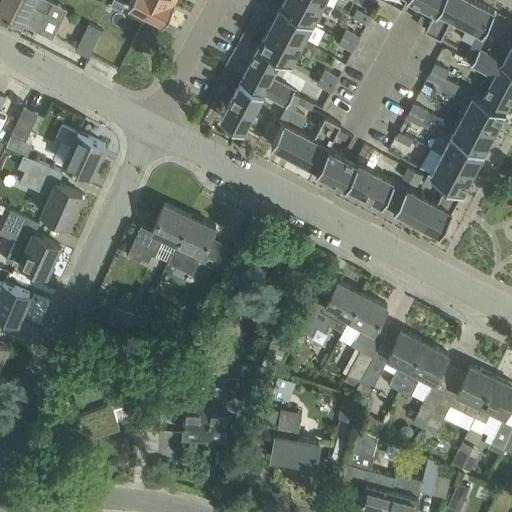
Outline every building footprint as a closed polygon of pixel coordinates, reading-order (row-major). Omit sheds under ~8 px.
[(52,0),(0,0),(0,1),(0,9),(39,30),(53,1),(52,0)] [(123,0),(112,0),(111,3),(122,8),(125,1),(123,0)] [(130,0),(129,3),(164,21),(174,0),(130,0)] [(282,0),(282,1),(314,18),(324,0),(282,0)] [(483,31),(495,8),(480,0),(440,0),(437,6),(431,17),(427,24),(425,27),(441,36),(452,14),(483,31)] [(303,39),(314,18),(282,1),(271,22),(303,39)] [(368,21),(372,14),(357,6),(353,14),(368,21)] [(417,19),(427,24),(431,17),(421,12),(417,19)] [(292,60),(303,39),(271,22),(260,43),(283,55),(292,60)] [(343,34),(357,41),(361,34),(347,27),(343,34)] [(473,59),(479,48),(487,33),(483,31),(479,29),(472,42),(465,56),(473,59)] [(90,55),(99,37),(85,30),(76,48),(90,55)] [(353,49),(357,41),(343,34),(339,42),(353,49)] [(511,41),(502,60),(511,65),(511,41)] [(264,91),(283,101),(286,103),(288,104),(290,99),(295,91),(297,87),(273,74),(283,55),(260,43),(241,79),(264,91)] [(484,95),(507,107),(511,97),(511,65),(502,60),(479,48),(473,59),(471,64),(494,76),(484,95)] [(432,68),(446,75),(449,68),(436,61),(432,68)] [(322,74),(336,81),(339,74),(326,67),(322,74)] [(442,82),(446,75),(432,68),(428,75),(442,82)] [(332,89),(336,81),(322,74),(318,81),(332,89)] [(446,75),(442,82),(457,90),(461,83),(446,75)] [(245,127),(264,91),(241,79),(222,115),(245,127)] [(507,107),(484,95),(475,90),(464,111),(496,128),(507,107)] [(299,101),(302,95),(295,91),(290,99),(297,103),(299,101)] [(295,108),(297,103),(290,99),(288,104),(286,103),(284,107),(293,112),(295,108)] [(411,108),(424,115),(428,108),(414,101),(411,108)] [(26,139),(30,129),(39,111),(24,105),(12,132),(26,139)] [(288,121),(293,112),(284,107),(279,116),(284,119),(288,121)] [(301,127),(308,114),(295,108),(288,121),(301,127)] [(420,123),(424,115),(411,108),(407,115),(420,123)] [(453,132),(484,149),(496,128),(464,111),(453,132)] [(313,134),(301,127),(288,121),(284,119),(272,142),(317,165),(329,142),(330,143),(341,122),(324,113),(313,134)] [(424,115),(420,123),(430,128),(434,120),(424,115)] [(73,142),(64,161),(91,173),(106,141),(79,129),(78,129),(63,122),(57,135),(73,142)] [(350,131),(339,125),(335,132),(347,138),(350,131)] [(409,144),(414,136),(400,128),(396,137),(409,144)] [(441,153),(473,170),(484,149),(453,132),(441,153)] [(329,142),(317,165),(347,181),(359,158),(330,143),(329,142)] [(436,177),(446,183),(462,191),(473,170),(441,153),(430,174),(436,177)] [(51,192),(43,210),(69,222),(83,191),(53,178),(58,166),(35,156),(24,180),(51,192)] [(347,181),(395,207),(407,184),(359,158),(347,181)] [(411,179),(416,169),(408,165),(403,175),(411,179)] [(418,182),(423,173),(416,169),(411,179),(418,182)] [(436,177),(430,174),(427,172),(423,181),(431,185),(436,177)] [(437,200),(407,184),(395,207),(441,231),(462,191),(446,183),(437,200)] [(165,201),(153,227),(150,226),(151,224),(143,221),(128,252),(141,258),(142,255),(150,259),(152,252),(170,260),(187,222),(191,213),(165,201)] [(19,263),(21,259),(47,271),(60,242),(30,229),(35,218),(11,207),(1,230),(16,237),(6,258),(19,263)] [(195,271),(200,260),(219,269),(231,245),(219,240),(217,243),(210,239),(216,224),(191,213),(187,222),(170,260),(195,271)] [(339,336),(340,337),(365,291),(339,277),(326,301),(316,296),(300,327),(313,334),(318,325),(327,330),(331,323),(343,329),(339,336)] [(0,312),(18,320),(30,290),(4,280),(3,282),(0,280),(0,312)] [(324,293),(329,285),(324,282),(319,290),(324,293)] [(386,332),(376,326),(388,303),(365,291),(340,337),(360,347),(346,374),(348,375),(345,381),(357,387),(360,381),(374,355),(386,332)] [(144,316),(149,303),(143,301),(138,313),(144,316)] [(138,315),(130,312),(112,305),(106,320),(132,330),(138,315)] [(402,326),(388,355),(401,362),(390,382),(401,388),(422,348),(427,340),(403,327),(402,326)] [(204,343),(193,338),(184,362),(175,383),(187,387),(195,366),(204,343)] [(0,362),(8,343),(0,339),(0,362)] [(448,351),(427,340),(422,348),(401,388),(411,393),(412,392),(425,399),(433,383),(444,389),(451,376),(439,370),(449,351),(448,350),(448,351)] [(374,355),(360,381),(372,387),(386,361),(374,355)] [(477,415),(492,383),(496,374),(472,363),(472,362),(471,362),(462,381),(451,376),(444,389),(455,395),(451,403),(466,410),(477,415)] [(492,383),(477,415),(487,420),(483,428),(494,433),(491,440),(505,446),(511,430),(511,422),(503,418),(511,398),(511,381),(496,374),(492,383)] [(72,410),(68,399),(58,403),(67,432),(75,429),(77,433),(78,432),(103,423),(117,418),(117,419),(118,419),(114,406),(126,402),(117,375),(77,389),(82,406),(72,410)] [(226,433),(240,434),(244,379),(196,376),(195,393),(207,394),(206,401),(186,400),(184,430),(226,433)] [(296,380),(286,376),(279,395),(289,398),(296,380)] [(356,389),(368,395),(371,391),(372,387),(360,381),(357,387),(356,389)] [(425,399),(417,414),(428,420),(432,412),(444,389),(433,383),(425,399)] [(455,395),(444,389),(432,412),(428,420),(425,426),(435,431),(437,430),(444,418),(451,403),(455,395)] [(143,390),(132,417),(159,427),(170,400),(143,390)] [(358,400),(344,397),(340,417),(354,420),(358,400)] [(273,431),(279,405),(267,401),(260,428),(273,431)] [(278,431),(276,431),(273,452),(316,460),(320,439),(299,435),(303,411),(282,407),(278,431)] [(413,421),(425,427),(425,426),(428,420),(417,414),(413,421)] [(379,433),(384,421),(370,415),(365,427),(379,433)] [(256,417),(241,416),(240,427),(240,431),(255,432),(256,417)] [(370,468),(378,435),(356,427),(345,469),(345,478),(366,483),(367,479),(367,480),(368,475),(370,468)] [(470,470),(477,455),(459,446),(452,461),(470,470)] [(389,506),(387,511),(414,511),(421,489),(432,492),(440,460),(428,455),(422,481),(397,475),(389,506)] [(374,511),(387,511),(389,506),(397,475),(370,468),(368,475),(367,480),(367,479),(366,483),(359,509),(360,509),(360,508),(374,511)] [(448,503),(445,501),(440,511),(458,511),(470,485),(458,480),(448,503)]
